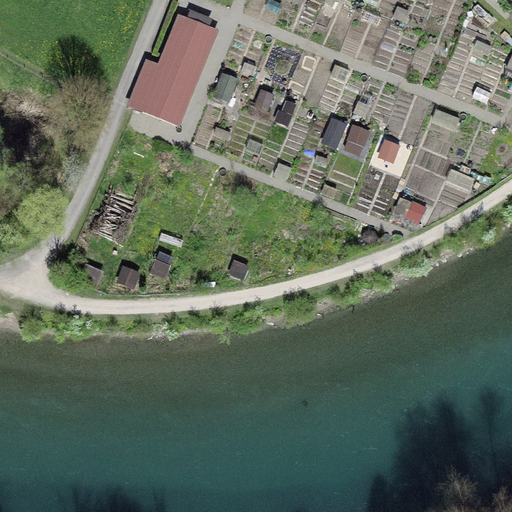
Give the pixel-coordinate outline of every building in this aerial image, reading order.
[(178,127),(216,33),(205,29),(208,22),(193,16),(191,23),(180,19),(159,71),(148,67),(131,109),(178,127)] [(238,81),(221,75),(212,98),(229,105),(238,81)] [(274,98),(262,92),(255,108),(267,113),(274,98)] [(288,128),(297,107),(286,102),(281,113),(278,112),(274,123),(288,128)] [(370,141),(354,134),(343,159),(359,166),(370,141)] [(425,211),(414,205),(406,218),(417,224),(425,211)]
